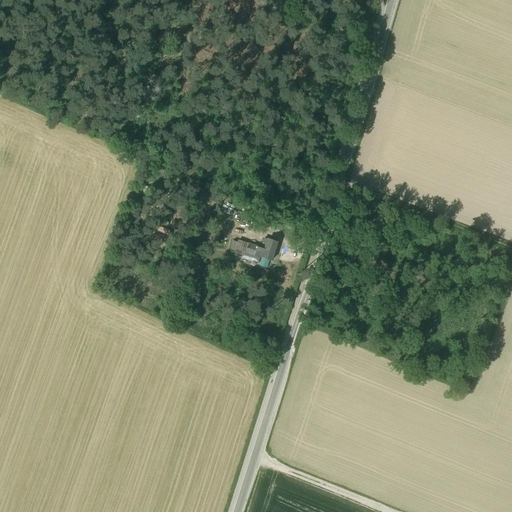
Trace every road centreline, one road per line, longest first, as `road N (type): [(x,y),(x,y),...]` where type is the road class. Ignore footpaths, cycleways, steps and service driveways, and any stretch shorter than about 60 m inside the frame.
road 1 (tertiary): [(236,511),(391,0)]
road 2 (track): [(511,251),(339,185)]
road 3 (track): [(390,511),(248,454)]
